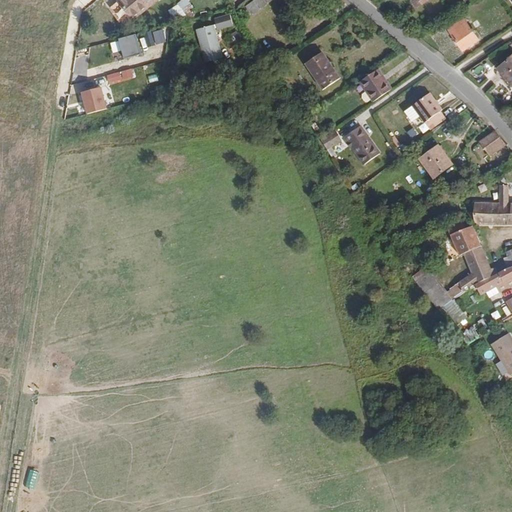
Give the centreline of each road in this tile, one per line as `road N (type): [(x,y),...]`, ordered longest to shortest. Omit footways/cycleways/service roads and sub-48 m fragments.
road 1 (track): [(0,498),(52,194),(63,72),(81,0)]
road 2 (tertiary): [(511,138),(358,0)]
